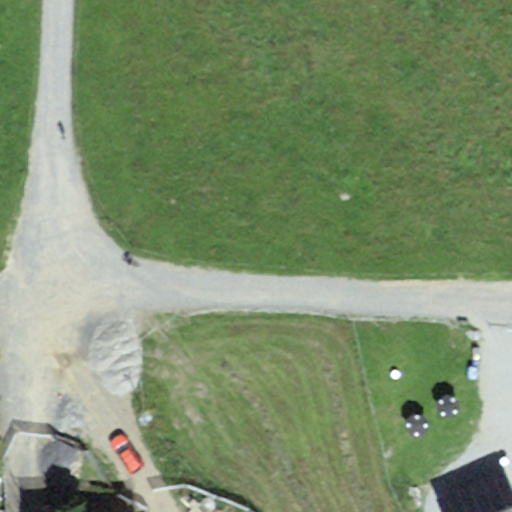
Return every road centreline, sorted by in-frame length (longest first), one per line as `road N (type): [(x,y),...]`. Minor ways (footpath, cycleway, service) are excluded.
road 1 (track): [(44,273),(143,292),(511,303)]
road 2 (unclassified): [(57,0),(36,359)]
road 3 (track): [(32,511),(26,431),(36,359)]
